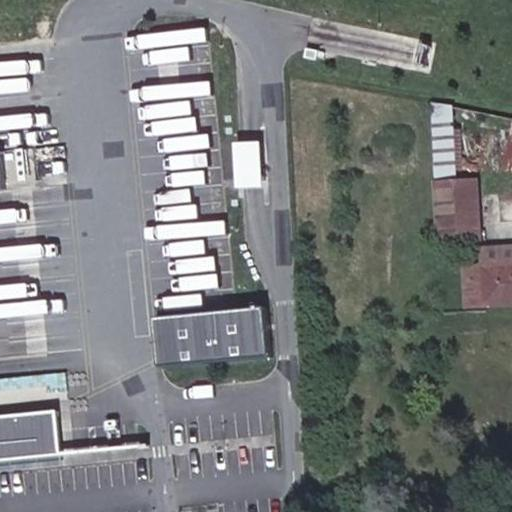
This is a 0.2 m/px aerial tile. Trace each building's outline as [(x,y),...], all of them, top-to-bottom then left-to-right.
[(439,176),(460,175),(457,108),(438,107),(439,176)] [(233,186),(260,186),(261,142),(234,141),(233,186)] [(435,246),(478,245),(476,187),(453,187),(432,189),(435,246)] [(475,301),(511,298),(511,261),(473,263),(475,301)] [(275,305),(147,317),(152,366),(280,354),(275,305)] [(0,460),(64,457),(61,410),(0,413),(0,460)]
